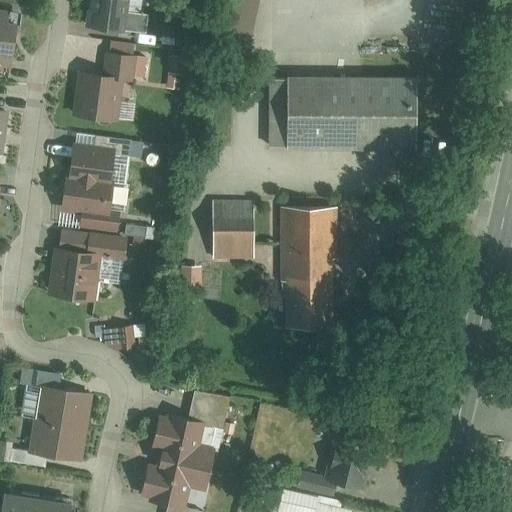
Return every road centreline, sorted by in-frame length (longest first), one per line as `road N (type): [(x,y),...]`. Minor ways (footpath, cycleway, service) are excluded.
road 1 (secondary): [(436,511),(511,180)]
road 2 (residential): [(0,312),(49,0)]
road 3 (residential): [(89,511),(112,364),(41,352),(0,334)]
